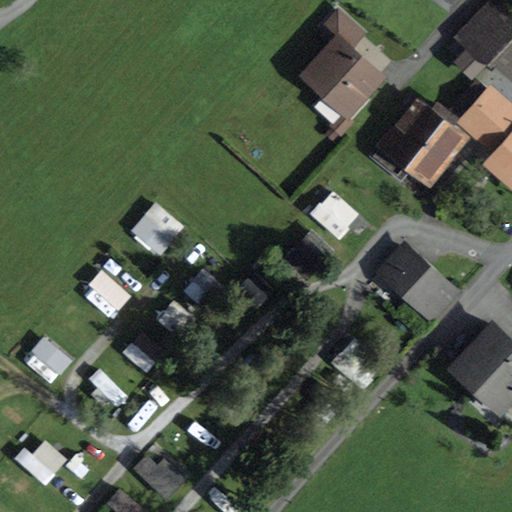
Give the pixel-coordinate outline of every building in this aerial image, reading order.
[(493,0),(461,33),(480,53),(511,20),(511,8),(503,0),(493,0)] [(337,39),(308,72),(348,108),(378,74),(348,47),(360,32),(338,12),(325,27),(337,39)] [(511,20),(480,53),(489,61),(493,57),(511,75),(511,74),(511,20)] [(456,113),(474,129),(511,162),(511,117),(474,84),(452,109),(456,113)] [(433,180),(474,129),(456,113),(452,117),(438,104),(431,111),(418,99),(382,140),(384,141),(373,154),(397,173),(408,160),(433,180)] [(342,112),(331,123),(341,132),(351,121),(342,112)] [(381,269),(434,317),(459,291),(448,281),(445,284),(402,245),(381,269)] [(457,364),(500,404),(511,391),(511,342),(493,325),(457,364)]
